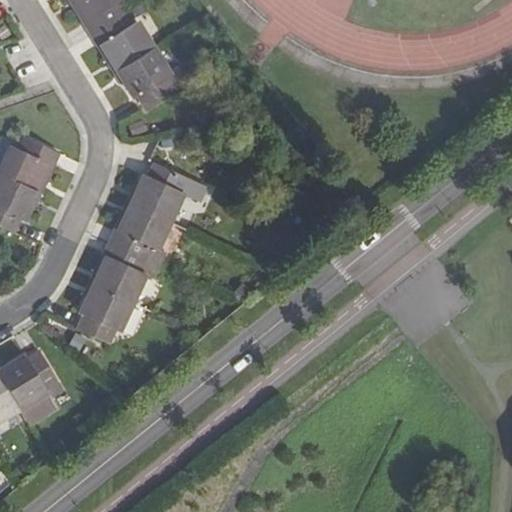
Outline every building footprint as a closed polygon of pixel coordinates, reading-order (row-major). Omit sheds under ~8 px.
[(123,0),(71,0),(86,23),(83,26),(90,36),(123,15),(116,5),(123,0)] [(100,46),(116,72),(154,49),(137,23),(130,27),(123,15),(90,36),(97,48),(100,46)] [(154,49),(116,72),(134,100),(138,98),(145,110),(175,92),(167,79),(170,76),(154,49)] [(0,171),(0,175),(38,194),(52,166),(55,167),(60,156),(24,139),(18,150),(11,147),(0,171)] [(146,176),(132,206),(171,224),(185,195),(180,192),(187,178),(156,164),(150,177),(146,176)] [(38,194),(0,175),(0,228),(14,235),(20,221),(24,223),(38,194)] [(171,224),(132,206),(119,234),(115,233),(110,243),(144,259),(149,249),(157,253),(171,224)] [(139,272),(144,259),(110,243),(104,256),(107,258),(94,286),(133,304),(147,276),(139,272)] [(119,333),(133,304),(94,286),(80,315),(84,317),(77,330),(108,344),(115,331),(119,333)] [(26,357),(0,372),(0,376),(20,411),(48,395),(45,390),(58,382),(41,353),(27,360),(26,357)] [(0,423),(20,411),(0,376),(0,423)]
